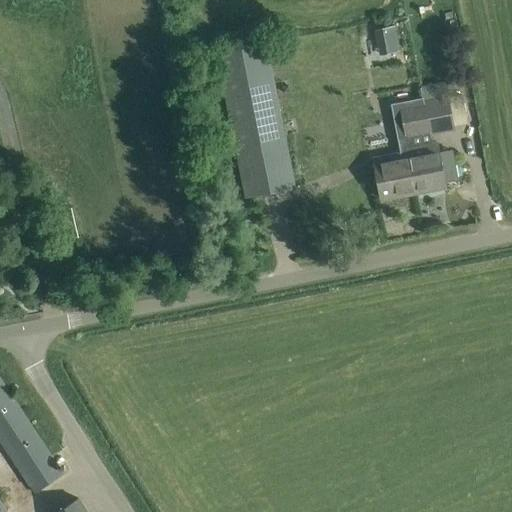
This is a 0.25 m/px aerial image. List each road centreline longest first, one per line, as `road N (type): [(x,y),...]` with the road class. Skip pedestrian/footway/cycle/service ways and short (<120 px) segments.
road 1 (unclassified): [(10,331),(511,232)]
road 2 (unclassified): [(125,511),(10,331)]
